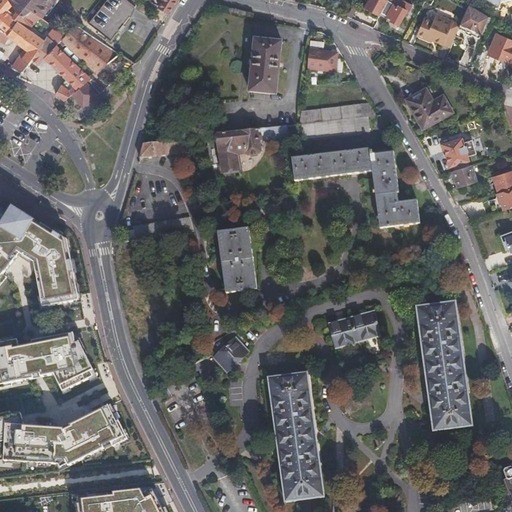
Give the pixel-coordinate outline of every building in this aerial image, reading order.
[(9,0),(0,0),(0,28),(8,36),(23,19),(30,24),(40,16),(32,10),(23,18),(18,11),(14,15),(7,10),(12,4),(9,0)] [(9,0),(12,4),(18,11),(23,18),(32,10),(40,16),(52,0),(9,0)] [(89,24),(111,41),(131,18),(136,6),(127,0),(108,0),(96,15),(89,24)] [(162,0),(159,6),(170,14),(173,8),(178,0),(162,0)] [(388,0),(369,0),(366,6),(371,8),(368,14),(378,19),(382,12),(389,0),(388,0)] [(389,0),(382,12),(391,17),(390,19),(399,23),(405,12),(408,13),(412,5),(401,0),(397,7),(393,5),(394,3),(389,0)] [(488,17),(469,5),(461,24),(460,26),(480,36),(488,17)] [(434,39),(451,47),(460,26),(461,24),(437,13),(434,20),(425,16),(417,34),(425,38),(427,35),(434,39)] [(23,19),(8,36),(24,48),(41,61),(45,58),(57,45),(62,39),(67,35),(62,30),(54,39),(48,35),(47,36),(46,39),(35,31),(28,26),(30,24),(23,19)] [(64,100),(72,94),(86,82),(89,80),(89,81),(119,55),(77,25),(67,35),(62,39),(57,45),(45,58),(67,78),(63,83),(56,94),(58,95),(64,100)] [(62,30),(56,26),(48,35),(54,39),(62,30)] [(8,36),(0,28),(0,41),(1,41),(4,42),(8,36)] [(37,29),(35,31),(46,39),(47,36),(37,29)] [(509,62),(511,55),(511,40),(497,34),(489,53),(509,62)] [(277,94),(282,42),(255,39),(250,92),(277,94)] [(323,42),(311,40),(307,68),(335,71),(338,53),(319,51),(319,48),(322,48),(323,42)] [(41,61),(24,48),(18,57),(17,56),(11,64),(23,71),(33,58),(39,64),(41,61)] [(82,107),(97,95),(86,82),(72,94),(82,107)] [(452,112),(442,95),(432,100),(425,89),(406,97),(423,127),(452,112)] [(376,115),(368,101),(363,103),(302,111),(301,124),(303,124),(369,116),(376,115)] [(371,132),(369,116),(303,124),(305,139),(371,132)] [(287,126),(218,134),(223,173),(239,171),(237,155),(247,154),(250,157),(259,155),(262,151),(260,140),(288,136),(287,126)] [(198,136),(143,142),(139,158),(187,152),(189,153),(199,151),(198,136)] [(452,166),(453,171),(470,166),(467,157),(476,153),(471,140),(462,143),(460,139),(443,144),(449,166),(452,166)] [(370,149),(293,159),(296,182),(373,173),(380,229),(420,224),(417,200),(399,202),(398,193),(400,193),(395,152),(374,155),(374,151),(370,152),(370,149)] [(453,171),(459,187),(477,181),(472,165),(470,166),(453,171)] [(511,170),(493,176),(498,193),(511,188),(511,170)] [(511,188),(498,193),(504,210),(511,206),(511,188)] [(34,221),(11,206),(0,223),(0,283),(4,278),(0,275),(18,254),(32,263),(41,308),(76,301),(65,241),(48,230),(40,225),(38,227),(32,223),(34,221)] [(269,223),(268,207),(254,208),(254,223),(269,223)] [(124,232),(125,242),(189,232),(193,231),(191,217),(133,226),(134,230),(124,232)] [(249,229),(218,232),(226,294),(257,290),(249,229)] [(511,233),(511,234),(505,237),(506,240),(503,241),(506,250),(509,249),(510,252),(511,251),(511,233)] [(472,426),(455,302),(417,307),(434,431),(472,426)] [(381,335),(374,310),(328,323),(335,348),(381,335)] [(61,386),(63,391),(87,379),(88,382),(95,378),(72,334),(31,343),(32,346),(18,349),(17,346),(16,342),(0,345),(0,389),(10,387),(10,385),(32,380),(31,376),(38,375),(39,378),(52,375),(58,387),(61,386)] [(227,372),(248,351),(234,337),(213,357),(227,372)] [(324,496),(308,372),(269,377),(285,501),(324,496)] [(79,422),(65,429),(64,428),(62,428),(34,426),(34,428),(27,428),(27,426),(23,426),(20,414),(10,416),(9,413),(0,414),(0,455),(4,455),(3,462),(58,465),(60,468),(67,465),(68,467),(111,445),(112,447),(127,439),(117,421),(115,422),(108,408),(98,413),(97,411),(78,420),(79,422)] [(164,511),(153,489),(115,493),(115,496),(109,497),(109,494),(79,497),(79,503),(77,503),(78,511),(164,511)]
